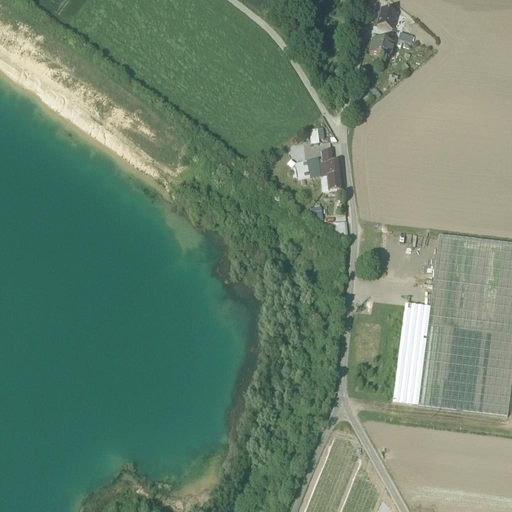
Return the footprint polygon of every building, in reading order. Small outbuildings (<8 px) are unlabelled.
[(392,31),(394,31),(399,14),(383,10),(382,12),(384,12),(382,19),(380,18),(378,27),(392,31)] [(400,34),(398,40),(411,44),(413,37),(400,34)] [(370,53),(386,57),(389,43),(374,39),(370,53)] [(409,51),(411,44),(398,40),(396,47),(409,51)] [(395,44),(389,43),(386,57),(391,59),(395,44)] [(309,132),(311,145),(319,144),(319,141),(317,131),(309,132)] [(328,194),(341,193),(339,163),(331,163),(330,152),(321,153),(322,165),(318,165),(320,178),(322,194),(328,193),(328,194)] [(318,161),(307,163),(310,179),(320,178),(318,165),(318,161)] [(299,177),(300,181),(310,179),(307,163),(297,165),(298,169),(292,170),(293,178),(299,177)] [(311,210),(308,214),(315,219),(322,219),(321,209),(311,210)] [(333,232),(349,244),(346,224),(332,226),(333,232)] [(417,408),(507,419),(511,378),(511,246),(438,238),(430,309),(417,408)] [(392,405),(417,408),(430,309),(404,306),(392,405)]
